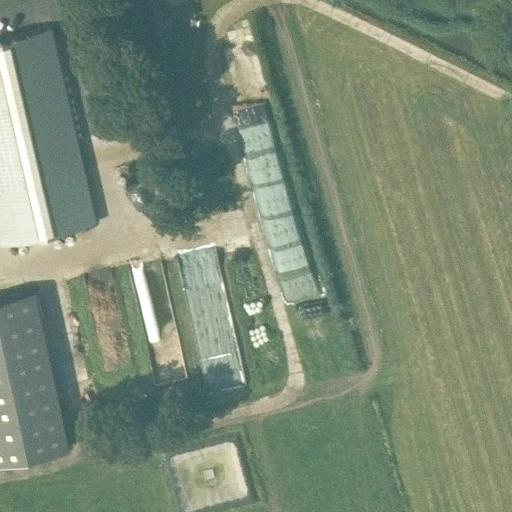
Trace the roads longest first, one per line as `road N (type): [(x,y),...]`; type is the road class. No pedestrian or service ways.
road 1 (track): [(263,0),(219,20),(209,51),(299,395),(87,452)]
road 2 (track): [(226,125),(94,160),(118,247),(0,272)]
road 3 (track): [(511,100),(304,0)]
road 4 (track): [(94,160),(64,0)]
